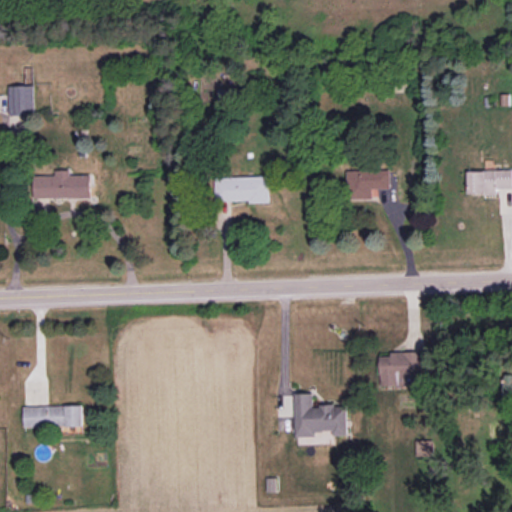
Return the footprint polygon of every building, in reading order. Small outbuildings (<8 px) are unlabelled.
[(34,114),(34,85),(8,86),(9,115),(34,114)] [(373,198),(373,189),(391,188),(390,169),(346,170),(347,199),(373,198)] [(511,169),(467,171),(468,194),(497,193),(497,188),(511,187),(511,169)] [(34,198),(91,198),(91,175),(71,174),(71,170),(56,170),(56,175),(34,175),(34,198)] [(216,202),(270,201),(270,176),(215,177),(216,202)] [(391,352),(391,356),(380,356),(380,387),(417,386),(416,374),(422,374),(421,351),(391,352)] [(297,437),(317,436),(317,432),(333,431),(333,436),(348,435),(347,405),(314,406),(313,393),(295,394),(297,437)] [(83,405),(24,406),(24,427),(83,426),(83,405)] [(432,440),(415,440),(416,456),(433,456),(432,440)]
